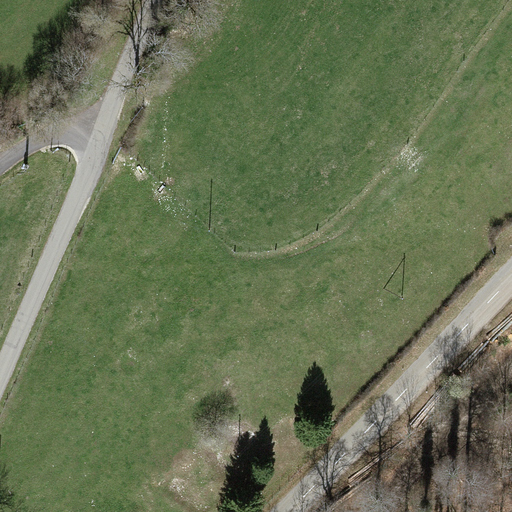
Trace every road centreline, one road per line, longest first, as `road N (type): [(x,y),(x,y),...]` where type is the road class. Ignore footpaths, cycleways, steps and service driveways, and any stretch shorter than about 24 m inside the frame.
road 1 (secondary): [(283,511),(511,273)]
road 2 (unclassified): [(104,123),(0,375)]
road 3 (unclassified): [(153,0),(104,123)]
